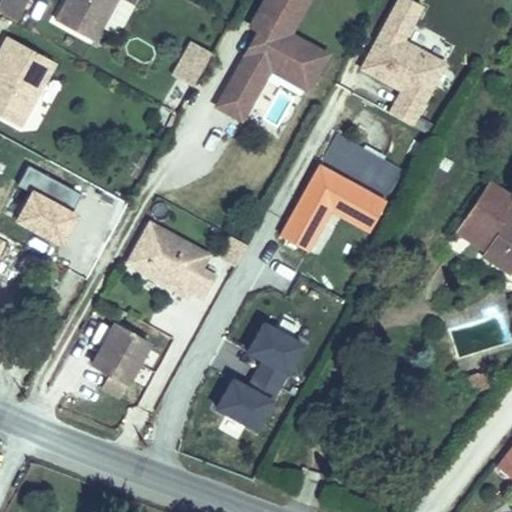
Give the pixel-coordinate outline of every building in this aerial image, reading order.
[(0,0),(0,13),(15,22),(28,0),(0,0)] [(101,27),(115,0),(66,0),(55,20),(94,41),(101,27)] [(116,35),(134,0),(115,0),(101,27),(116,35)] [(212,107),(240,122),(268,72),(306,93),(328,55),(290,34),(309,0),(259,0),(244,27),(254,33),(212,107)] [(421,7),(408,0),(392,0),(356,71),(396,92),(384,115),(410,129),(444,63),(403,41),(421,7)] [(0,116),(19,126),(55,62),(7,36),(0,49),(0,50),(4,53),(0,60),(0,116)] [(146,64),(156,50),(134,36),(125,51),(146,64)] [(170,76),(194,88),(213,53),(189,40),(170,76)] [(176,107),(182,96),(172,91),(166,102),(176,107)] [(404,169),(336,132),(318,165),(386,202),(404,169)] [(316,166),(278,237),(309,253),(330,215),(367,235),(384,203),(316,166)] [(511,215),(500,208),(509,194),(488,181),(458,226),(488,245),(485,250),(482,254),(510,273),(511,270),(511,215)] [(205,270),(213,256),(149,221),(124,266),(190,302),(193,296),(203,302),(217,276),(205,270)] [(488,245),(458,226),(455,231),(485,250),(488,245)] [(231,238),(220,259),(235,267),(246,245),(231,238)] [(243,388),(229,380),(213,411),(253,432),(301,344),(260,323),(243,356),(256,363),(243,388)] [(94,366),(131,386),(152,346),(115,326),(94,366)] [(492,385),(487,372),(479,375),(483,388),(492,385)] [(483,388),(479,375),(478,375),(461,381),(465,394),(483,388)] [(511,479),(511,448),(497,468),(511,479)]
